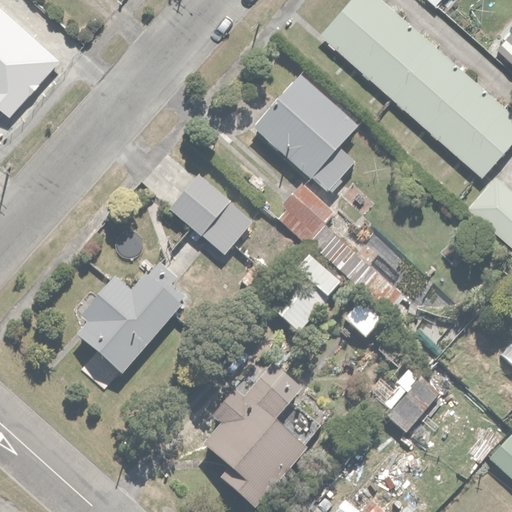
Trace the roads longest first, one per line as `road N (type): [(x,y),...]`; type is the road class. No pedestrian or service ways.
road 1 (residential): [(217,0),(0,245)]
road 2 (residential): [(0,421),(101,511)]
